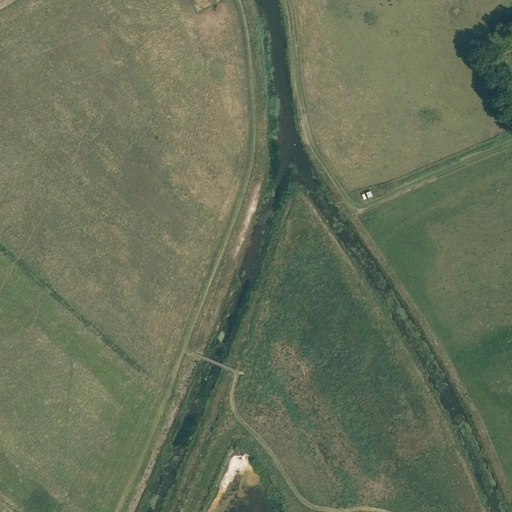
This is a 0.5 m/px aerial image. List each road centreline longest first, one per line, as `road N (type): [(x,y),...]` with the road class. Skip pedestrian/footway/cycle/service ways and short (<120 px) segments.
road 1 (track): [(238,374),(296,207),(304,205),(418,381),(478,511)]
road 2 (track): [(185,349),(250,162),(239,0)]
road 3 (track): [(185,349),(119,511)]
road 4 (track): [(178,511),(227,400)]
